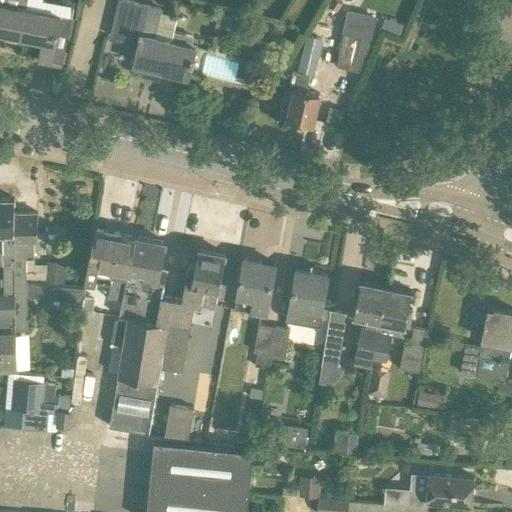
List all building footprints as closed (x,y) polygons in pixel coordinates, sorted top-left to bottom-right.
[(0,0),(0,32),(20,37),(26,7),(1,2),(1,0),(0,0)] [(197,46),(192,44),(194,35),(175,30),(178,16),(159,11),(160,8),(129,0),(120,0),(112,36),(139,42),(134,63),(135,63),(136,62),(145,64),(142,74),(159,78),(162,68),(187,74),(187,75),(188,76),(191,62),(192,63),(197,46)] [(338,0),(331,0),(329,5),(336,9),(341,2),(338,0)] [(61,14),(26,7),(20,37),(43,41),(39,61),(51,63),(51,60),(62,63),(72,17),(61,14)] [(349,9),(347,20),(336,65),(354,70),(363,72),(378,15),(349,9)] [(235,12),(225,17),(231,28),(240,23),(235,12)] [(403,33),(406,23),(386,17),(383,27),(403,33)] [(285,101),(287,102),(291,103),(288,119),(312,124),(319,93),(306,90),(310,74),(314,75),(323,39),(308,35),(303,53),(302,52),(297,71),(293,70),(285,101)] [(205,78),(253,80),(253,59),(205,58),(205,78)] [(0,294),(27,294),(27,282),(26,254),(34,254),(34,240),(38,240),(38,212),(15,212),(15,198),(0,197),(0,294)] [(93,234),(95,227),(87,226),(73,226),(46,226),(46,254),(59,254),(59,237),(73,237),(73,238),(78,238),(79,233),(86,234),(93,234)] [(93,234),(85,276),(111,281),(108,296),(122,299),(119,315),(128,317),(128,316),(168,323),(173,297),(162,295),(167,269),(161,268),(166,242),(95,227),(93,234)] [(192,323),(195,302),(215,306),(226,253),(198,248),(196,262),(189,261),(189,262),(182,299),(173,297),(168,323),(161,366),(181,370),(190,323),(192,323)] [(276,263),(262,260),(244,257),(237,294),(235,308),(266,314),(276,263)] [(66,267),(48,265),(46,279),(64,281),(66,267)] [(328,273),(309,270),(295,267),(287,319),(303,321),(305,307),(322,310),(328,273)] [(353,363),(371,367),(372,356),(380,320),(386,285),(361,280),(357,297),(353,296),(350,314),(369,318),(367,327),(361,326),(353,363)] [(27,282),(27,294),(0,294),(0,328),(28,329),(27,297),(84,302),(86,286),(27,282)] [(388,359),(393,333),(403,335),(405,325),(409,325),(412,308),(409,307),(412,290),(386,285),(380,320),(372,356),(388,359)] [(83,309),(93,310),(95,298),(85,297),(84,302),(83,309)] [(467,342),(462,371),(505,380),(511,344),(511,309),(494,306),(494,305),(488,304),(487,310),(487,311),(481,344),(467,342)] [(343,365),(337,364),(345,321),(343,320),(345,312),(331,309),(322,364),(319,381),(325,382),(328,382),(331,381),(335,380),(338,378),(341,375),(343,371),(343,365)] [(160,369),(161,366),(168,323),(128,316),(128,317),(109,425),(149,432),(160,369)] [(111,344),(122,346),(127,320),(115,318),(111,344)] [(270,353),(271,354),(276,325),(259,322),(254,351),(257,351),(270,353)] [(290,328),(276,325),(271,354),(285,356),(290,328)] [(399,367),(419,371),(428,327),(414,325),(410,345),(404,344),(399,367)] [(15,331),(0,331),(0,370),(15,370),(15,331)] [(270,353),(257,351),(255,366),(267,368),(270,353)] [(69,411),(71,395),(59,394),(59,395),(55,394),(56,384),(42,383),(42,381),(27,380),(28,373),(16,372),(16,379),(15,379),(13,408),(25,408),(23,428),(47,429),(49,411),(59,412),(59,410),(69,411)] [(264,390),(251,388),(250,396),(262,398),(264,390)] [(419,390),(417,405),(443,408),(445,395),(419,390)] [(188,438),(193,409),(194,407),(170,402),(164,436),(188,438)] [(59,410),(59,412),(57,424),(69,426),(71,411),(69,411),(59,410)] [(306,445),(308,428),(308,424),(283,421),(280,442),(306,445)] [(210,429),(209,439),(235,440),(235,430),(210,429)] [(358,433),(339,431),(337,451),(356,452),(358,433)] [(247,511),(249,491),(254,448),(154,438),(146,511),(247,511)] [(472,503),(474,476),(430,472),(430,473),(414,472),(412,497),(428,498),(427,500),(472,503)] [(319,497),(322,477),(300,475),(299,487),(285,486),(284,494),(298,496),(319,497)] [(347,511),(349,500),(319,497),(316,511),(347,511)]
